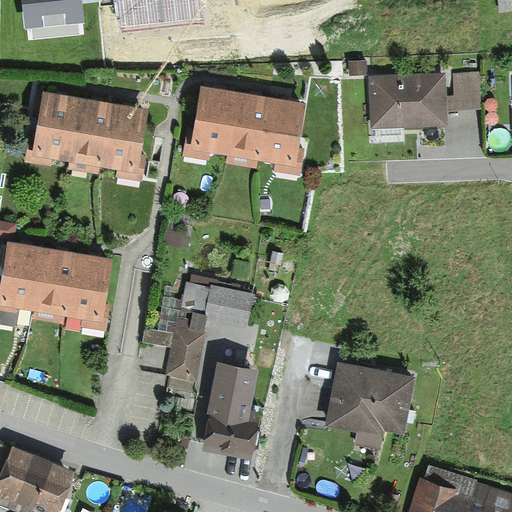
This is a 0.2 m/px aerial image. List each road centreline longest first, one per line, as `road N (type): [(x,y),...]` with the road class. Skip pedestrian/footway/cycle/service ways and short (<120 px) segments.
road 1 (tertiary): [(0,423),(296,511)]
road 2 (residential): [(511,166),(391,172)]
